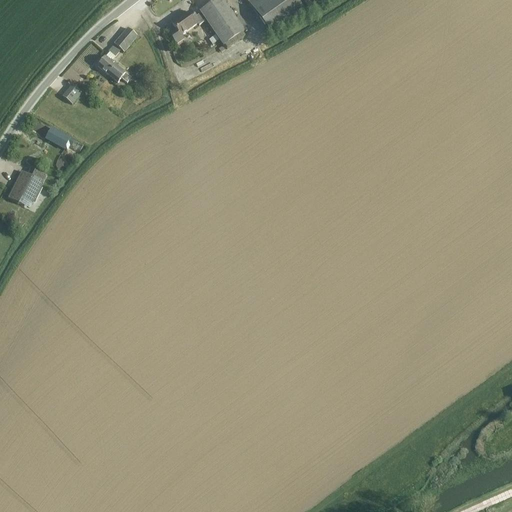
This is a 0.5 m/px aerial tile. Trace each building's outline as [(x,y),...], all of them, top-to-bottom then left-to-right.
[(171,23),(176,30),(169,35),(177,45),(184,40),(182,36),(198,25),(199,26),(206,22),(216,36),(210,41),(213,46),(220,42),(223,47),(244,33),(221,0),(218,0),(200,13),(201,14),(194,19),(190,13),(180,20),(179,18),(171,23)] [(245,0),(271,35),(304,11),(295,0),(245,0)] [(137,38),(135,36),(128,29),(114,45),(108,53),(115,59),(121,51),(124,53),(137,38)] [(97,61),(102,50),(90,45),(85,57),(97,61)] [(116,67),(113,64),(105,58),(98,68),(108,77),(116,67)] [(116,67),(108,77),(118,85),(121,81),(126,85),(131,79),(116,67)] [(149,85),(153,80),(139,69),(133,77),(144,85),(146,83),(149,85)] [(81,95),(80,93),(72,87),(63,98),(72,105),(81,95)] [(37,138),(44,129),(38,124),(31,132),(37,138)] [(52,129),(46,140),(64,150),(70,139),(52,129)] [(82,143),(73,146),(75,154),(84,151),(85,150),(82,143)] [(9,198),(8,200),(19,205),(22,199),(33,205),(33,204),(41,189),(47,177),(31,169),(27,176),(22,173),(17,182),(9,198)] [(24,224),(18,220),(14,226),(20,231),(24,224)]
